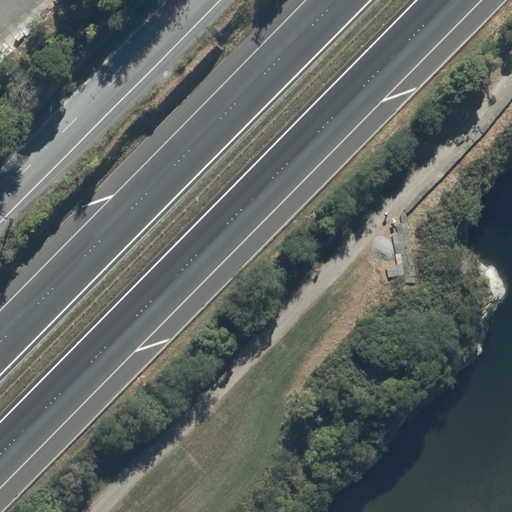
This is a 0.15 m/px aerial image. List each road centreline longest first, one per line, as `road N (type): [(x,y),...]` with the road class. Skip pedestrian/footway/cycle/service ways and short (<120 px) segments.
road 1 (trunk): [(454,0),(0,460)]
road 2 (trunk): [(0,348),(343,0)]
road 3 (unclassified): [(0,204),(199,0)]
